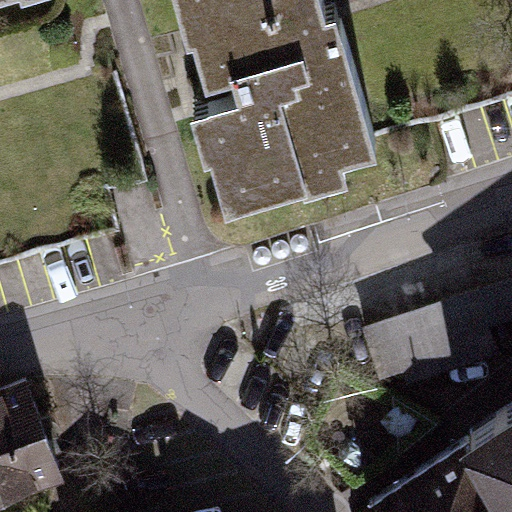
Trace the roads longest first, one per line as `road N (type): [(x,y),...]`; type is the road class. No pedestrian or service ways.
road 1 (residential): [(511,202),(120,319)]
road 2 (residential): [(326,511),(120,319)]
road 3 (residential): [(120,319),(0,351)]
